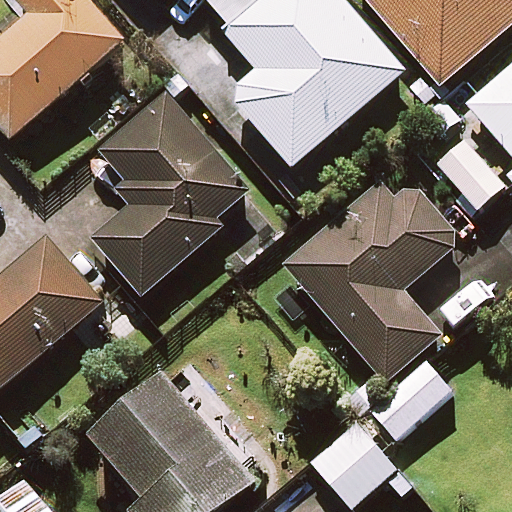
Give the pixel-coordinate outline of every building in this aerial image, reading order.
[(129,51),(86,0),(17,0),(15,2),(33,23),(0,50),(0,131),(14,148),(129,51)] [(230,32),(226,36),(261,77),(233,102),(296,174),(407,78),(338,0),(218,0),(209,8),(230,32)] [(511,0),(363,0),(444,93),(511,34),(511,0)] [(511,79),(473,115),(511,158),(511,79)] [(251,201),(169,102),(102,157),(143,206),(95,245),(144,304),(225,237),(218,228),(251,201)] [(441,173),(465,198),(457,206),(473,224),(482,216),(508,192),(468,148),(441,173)] [(467,245),(403,171),(287,273),(389,390),(442,343),(404,300),(467,245)] [(0,397),(105,310),(51,245),(0,287),(0,397)] [(454,397),(429,369),(374,418),(399,446),(454,397)] [(232,511),(261,487),(251,476),(263,465),(216,411),(203,422),(167,381),(93,446),(149,509),(145,511),(232,511)] [(351,511),(356,511),(389,486),(405,505),(414,498),(398,478),(360,432),(316,469),(351,511)] [(48,511),(28,487),(0,510),(0,511),(48,511)]
